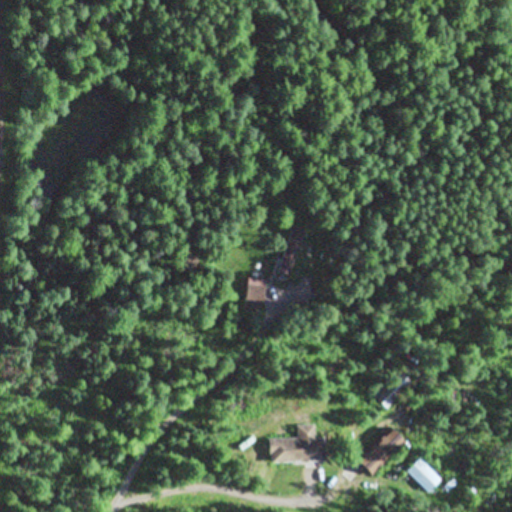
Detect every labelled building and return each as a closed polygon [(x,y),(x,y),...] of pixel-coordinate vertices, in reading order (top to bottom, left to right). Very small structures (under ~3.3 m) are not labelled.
[(288,275),(273,266),(267,275),(282,284),(288,275)] [(264,312),(264,279),(245,279),(245,312),(264,312)] [(411,383),(398,370),(372,395),(386,409),(411,383)] [(268,462),(323,462),(323,437),(313,437),(313,425),(295,425),(295,438),(268,439),(268,462)] [(404,443),(390,429),(357,462),(371,476),(404,443)] [(429,497),(442,484),(416,458),(403,471),(429,497)]
